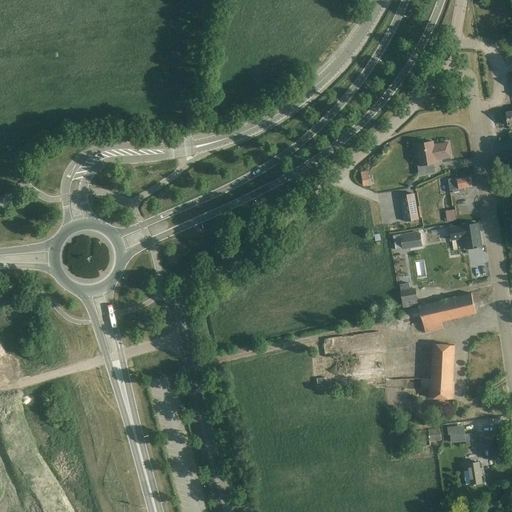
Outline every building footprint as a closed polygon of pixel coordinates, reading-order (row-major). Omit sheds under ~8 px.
[(418,152),(416,152),(417,159),(420,158),(421,166),(424,165),(425,174),(435,173),(434,164),(437,163),(437,160),(451,157),(449,143),(434,145),(434,142),(417,144),(418,152)] [(370,185),(368,171),(359,172),(361,187),(370,185)] [(450,193),(455,192),(465,191),(465,188),(473,187),(471,176),(452,179),(453,183),(451,183),(452,187),(449,187),(450,193)] [(404,218),(418,216),(413,191),(400,193),(404,218)] [(455,210),(446,211),(447,222),(456,221),(455,210)] [(478,224),(450,228),(452,240),(465,238),(467,249),(477,247),(477,248),(479,248),(479,247),(482,246),(478,224)] [(396,249),(396,250),(422,245),(420,234),(401,237),(401,234),(394,235),(396,249)] [(416,288),(400,291),(403,306),(414,304),(413,300),(418,300),(416,288)] [(426,333),(434,331),(443,329),(442,321),(477,313),(472,293),(419,306),(426,333)] [(417,309),(399,313),(401,320),(419,317),(417,309)] [(430,398),(444,399),(454,399),(454,389),(453,389),(456,345),(434,344),(431,388),(430,388),(430,398)] [(383,355),(324,362),(326,381),(385,375),(383,355)] [(430,439),(419,440),(419,446),(430,445),(430,441),(442,441),(441,429),(429,429),(430,439)] [(447,437),(457,438),(458,431),(448,430),(447,437)] [(471,434),(464,435),(466,447),(473,446),(472,441),(471,434)] [(480,448),(482,458),(492,457),(490,446),(480,448)] [(472,485),(472,484),(482,483),(479,462),(469,464),(472,485)]
